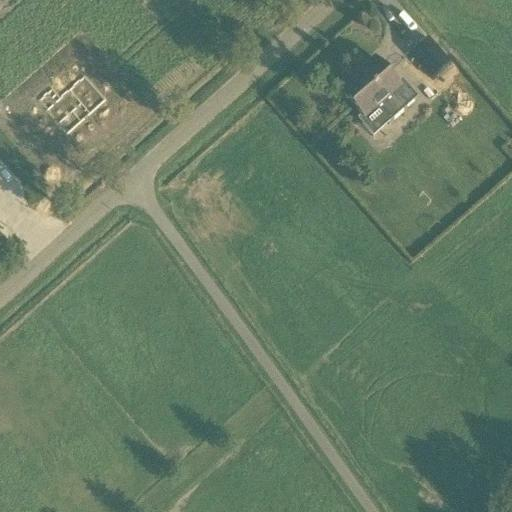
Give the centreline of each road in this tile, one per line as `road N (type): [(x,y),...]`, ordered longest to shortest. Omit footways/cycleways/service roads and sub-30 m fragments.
road 1 (residential): [(132,180),(372,511)]
road 2 (unclassified): [(132,180),(333,0)]
road 3 (unclassified): [(0,298),(132,180)]
